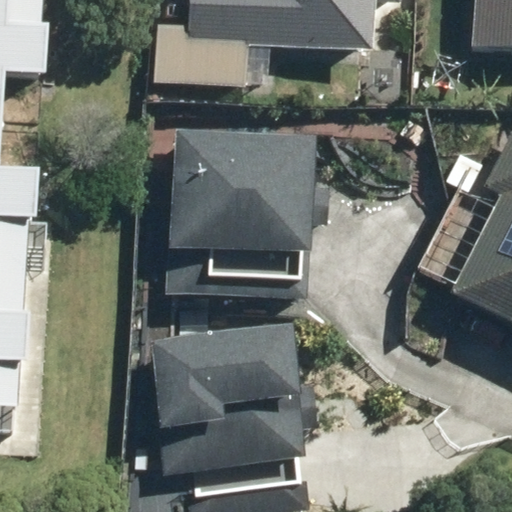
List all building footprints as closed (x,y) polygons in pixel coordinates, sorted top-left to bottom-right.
[(0,0),(0,368),(3,369),(19,370),(26,371),(29,321),(22,320),(0,318),(0,227),(28,229),(35,230),(36,225),(39,175),(35,175),(0,172),(0,168),(6,83),(41,86),(44,86),(47,38),(40,37),(5,35),(7,0),(0,0)] [(42,0),(7,0),(5,35),(40,37),(42,0)] [(190,0),(189,27),(160,26),(158,88),(272,93),(274,50),(381,55),(384,2),(407,3),(407,0),(190,0)] [(511,0),(480,0),(478,45),(511,46),(511,0)] [(179,252),(217,253),(216,277),(306,280),(307,250),(323,250),(326,138),(183,133),(179,252)] [(511,137),(481,196),(466,187),(423,268),(511,314),(511,137)] [(28,238),(28,229),(0,227),(0,318),(22,320),(28,238)] [(302,330),(164,346),(180,475),(317,458),(302,330)] [(3,369),(0,368),(0,414),(17,416),(19,370),(3,369)]
